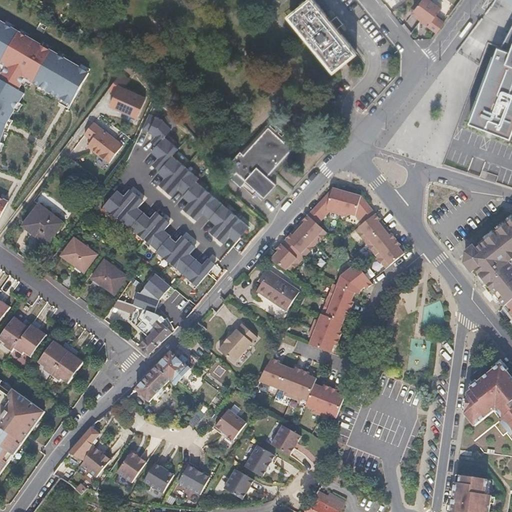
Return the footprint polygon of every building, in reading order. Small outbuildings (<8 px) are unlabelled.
[(337,27),(340,24),(342,22),(336,15),(331,20),(314,0),(306,0),(291,13),(314,41),(335,68),(337,66),(345,76),(353,69),(345,60),(356,51),(337,27)] [(438,16),(443,8),(432,0),(422,0),(415,10),(432,23),(430,26),(438,32),(446,22),(438,16)] [(511,0),(507,0),(511,2),(511,28),(502,48),(499,46),(471,121),(511,136),(511,134),(511,0)] [(71,104),(90,71),(0,17),(0,139),(4,125),(25,94),(19,90),(24,82),(71,104)] [(146,97),(125,87),(131,80),(122,73),(110,88),(116,93),(111,104),(137,116),(146,97)] [(151,141),(157,147),(168,135),(182,120),(158,97),(142,129),(156,136),(151,141)] [(124,145),(94,122),(86,134),(93,140),(90,145),(95,148),(93,150),(110,163),(124,145)] [(267,176),(295,145),(288,138),(285,142),(268,127),(244,154),(241,151),(227,167),(235,174),(237,172),(241,176),(236,181),(241,185),(245,180),(264,197),(276,184),(267,176)] [(168,135),(157,147),(152,152),(159,158),(155,163),(162,169),(173,155),(181,146),(168,135)] [(173,155),(162,169),(159,172),(165,178),(161,183),(167,189),(186,166),(173,155)] [(186,166),(167,189),(174,195),(178,190),(186,196),(197,181),(200,178),(186,166)] [(197,181),(186,196),(183,197),(190,202),(185,208),(192,213),(210,191),(197,181)] [(118,190),(104,206),(117,218),(138,195),(131,188),(125,195),(118,190)] [(340,216),(347,192),(334,188),(313,211),(323,220),(330,213),(340,216)] [(210,191),(192,213),(199,220),(204,214),(210,219),(224,202),(210,191)] [(376,213),(366,200),(362,196),(347,192),(340,216),(344,217),(349,215),(355,217),(362,225),(376,213)] [(117,218),(130,228),(144,211),(139,207),(145,200),(138,195),(117,218)] [(224,202),(210,219),(216,225),(211,230),(218,235),(236,212),(224,202)] [(48,245),(65,223),(40,204),(24,226),(48,245)] [(144,211),(130,228),(143,240),(164,216),(157,209),(151,217),(144,211)] [(298,228),(301,230),(317,245),(327,233),(322,228),(320,226),(320,223),(323,220),(313,211),(298,228)] [(236,212),(218,235),(225,242),(229,236),(236,241),(251,222),(236,212)] [(365,243),(384,228),(386,226),(380,219),(376,213),(362,225),(355,230),(365,243)] [(143,240),(157,251),(171,235),(165,230),(171,222),(164,216),(143,240)] [(511,303),(511,266),(508,262),(511,259),(511,220),(474,252),(478,256),(476,263),(472,266),(506,308),(510,306),(511,303)] [(386,226),(384,228),(365,243),(375,255),(396,239),(392,232),(386,226)] [(298,228),(292,234),(287,240),(306,257),(317,245),(301,230),(298,228)] [(171,235),(157,251),(170,263),(190,240),(184,233),(178,240),(171,235)] [(98,254),(75,238),(63,255),(85,272),(98,254)] [(407,251),(401,244),(396,239),(375,255),(386,268),(407,251)] [(184,275),(197,258),(192,254),(196,247),(190,240),(170,263),(184,275)] [(287,240),(279,249),(277,250),(274,254),(270,258),(273,261),(292,274),(306,257),(287,240)] [(197,258),(184,275),(197,287),(217,263),(210,256),(204,264),(197,258)] [(127,276),(106,260),(93,277),(115,294),(127,276)] [(374,284),(371,280),(357,264),(342,277),(338,286),(355,293),(359,294),(360,294),(361,290),(366,287),(367,289),(374,284)] [(287,310),(289,307),(301,291),(271,270),(258,289),(287,310)] [(172,286),(156,272),(140,293),(135,292),(132,303),(156,311),(159,303),(160,299),(168,290),(172,286)] [(359,294),(355,293),(338,286),(334,284),(328,299),(353,309),(359,294)] [(0,321),(10,307),(2,301),(4,296),(0,293),(0,289),(0,290),(0,289),(0,321)] [(350,316),(353,309),(328,299),(322,315),(344,323),(348,324),(350,316)] [(208,329),(218,318),(209,310),(199,322),(208,329)] [(149,353),(172,333),(167,327),(169,326),(164,320),(159,317),(158,319),(154,317),(147,314),(145,320),(161,328),(140,346),(149,353)] [(342,339),(344,333),(348,324),(344,323),(322,315),(319,321),(316,320),(313,328),(342,339)] [(31,356),(47,335),(38,329),(41,324),(34,320),(32,323),(26,319),(23,323),(14,317),(0,337),(0,338),(6,343),(4,345),(12,351),(15,348),(23,353),(24,351),(31,356)] [(237,363),(260,337),(245,324),(234,336),(233,335),(228,342),(222,349),(237,363)] [(311,344),(332,353),(336,354),(342,339),(313,328),(310,336),(313,337),(311,344)] [(69,383),(84,361),(75,355),(79,351),(66,342),(63,346),(54,340),(39,362),(45,366),(44,369),(61,380),(62,378),(69,383)] [(178,381),(192,365),(186,361),(189,357),(183,353),(180,356),(173,350),(158,366),(171,378),(177,383),(178,381)] [(279,390),(289,367),(280,364),(282,360),(274,357),(259,383),(279,390)] [(280,364),(289,367),(279,390),(285,392),(284,396),(293,400),(305,369),(282,360),(280,364)] [(465,416),(467,418),(475,428),(496,412),(503,420),(502,421),(511,433),(511,376),(502,364),(499,364),(483,378),(469,387),(465,416)] [(151,400),(171,378),(158,366),(136,388),(151,400)] [(309,402),(317,384),(318,381),(319,379),(320,375),(305,369),(293,400),(301,403),(303,399),(309,402)] [(22,437),(30,426),(33,428),(45,411),(30,401),(29,404),(22,399),(23,396),(13,389),(11,392),(0,384),(0,382),(1,381),(0,379),(0,473),(8,462),(6,461),(11,453),(14,455),(24,439),(22,437)] [(333,387),(326,384),(318,381),(317,384),(309,402),(308,406),(315,408),(314,412),(322,415),(333,387)] [(338,417),(346,396),(348,392),(333,387),(322,415),(329,418),(331,414),(338,417)] [(235,440),(248,423),(230,409),(217,426),(235,440)] [(295,447),(297,443),(299,443),(303,436),(285,425),(273,444),(292,455),(296,447),(295,447)] [(98,477),(112,460),(93,444),(93,442),(100,433),(92,426),(70,454),(75,456),(85,461),(82,465),(98,477)] [(264,477),(272,462),(275,458),(277,455),(259,445),(247,467),(264,477)] [(133,483),(148,462),(138,455),(137,456),(132,453),(118,472),(133,483)] [(175,475),(169,471),(163,467),(156,463),(145,481),(164,493),(175,475)] [(211,477),(204,473),(197,469),(189,465),(180,482),(202,495),(211,477)] [(244,499),(252,486),(256,480),(237,469),(226,488),(244,499)] [(494,511),(491,511),(491,504),(495,505),(496,498),(492,497),(492,496),(489,495),(491,482),(488,481),(487,479),(462,476),(457,475),(456,486),(453,488),(453,490),(451,490),(451,495),(452,496),(454,497),(453,502),(452,503),(451,505),(450,505),(449,511),(494,511)] [(341,511),(314,497),(306,511),(341,511)]
